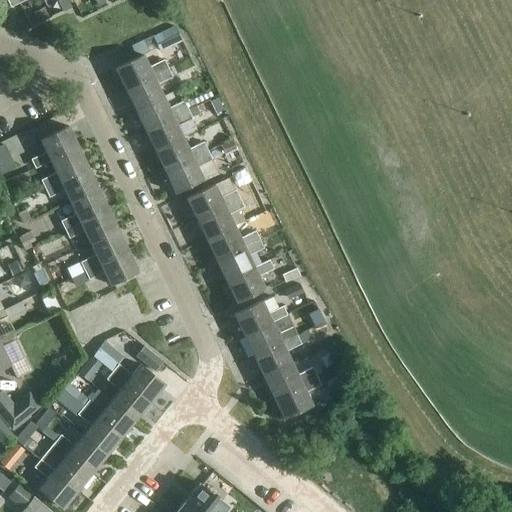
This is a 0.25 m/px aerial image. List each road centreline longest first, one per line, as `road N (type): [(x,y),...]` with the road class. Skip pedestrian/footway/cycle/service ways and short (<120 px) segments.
road 1 (residential): [(191,399),(210,370),(208,352),(79,81),(0,45)]
road 2 (residential): [(326,511),(191,399)]
road 3 (residential): [(98,511),(191,399)]
